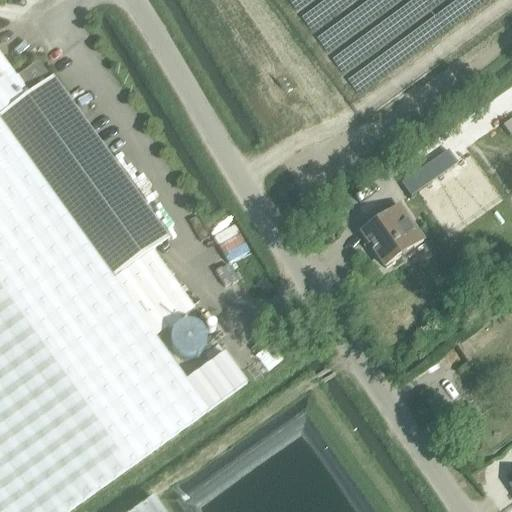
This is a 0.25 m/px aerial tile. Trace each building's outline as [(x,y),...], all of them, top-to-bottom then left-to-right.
[(0,511),(70,511),(207,414),(246,387),(224,356),(185,383),(155,341),(166,333),(170,338),(169,346),(171,353),(177,359),(184,362),(191,362),(198,359),(203,353),(205,345),(204,338),(199,331),(192,328),(185,327),(182,322),(194,313),(152,255),(168,243),(52,81),(27,98),(25,95),(48,79),(37,64),(14,80),(0,60),(0,511)] [(509,137),(511,134),(511,119),(501,128),(509,137)] [(448,153),(400,186),(410,200),(457,167),(448,153)] [(397,208),(360,234),(384,270),(422,244),(397,208)] [(138,511),(161,511),(154,501),(138,511)]
